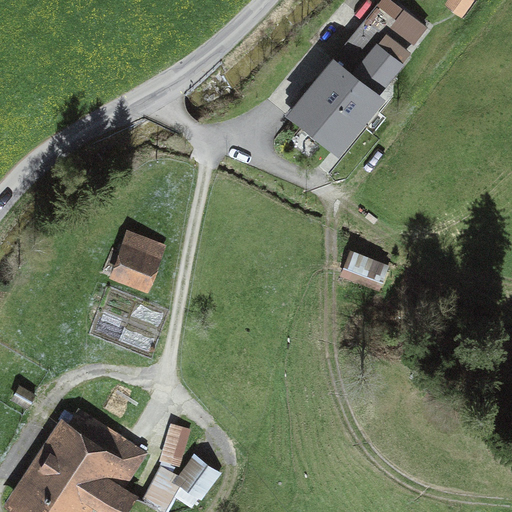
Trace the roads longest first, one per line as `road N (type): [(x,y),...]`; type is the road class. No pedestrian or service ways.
road 1 (track): [(511,504),(425,493),(381,465),(352,427),(337,384),(327,195),(244,137)]
road 2 (track): [(343,206),(495,0)]
road 3 (track): [(327,195),(425,259),(511,281)]
road 4 (residential): [(298,79),(256,131),(213,142),(152,91)]
road 5 (unclassified): [(0,199),(56,146),(152,91)]
road 6 (unclassified): [(152,91),(264,0)]
